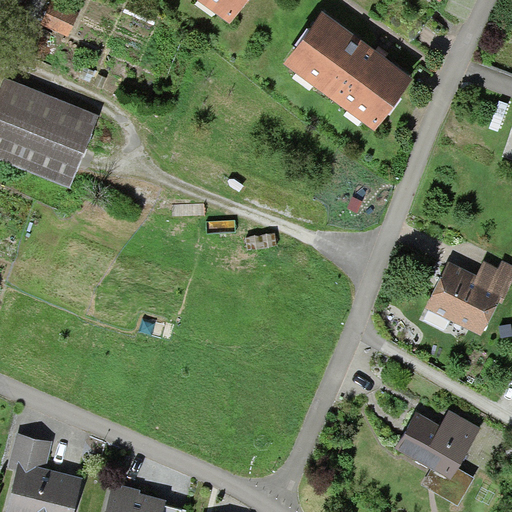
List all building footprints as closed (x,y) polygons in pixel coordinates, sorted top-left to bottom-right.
[(79,9),(56,0),(51,0),(41,27),(68,37),(79,9)] [(190,0),(229,29),(250,0),(190,0)] [(325,13),(285,66),(375,134),(415,81),(380,54),(325,13)] [(4,79),(0,88),(0,162),(68,190),(97,116),(4,79)] [(447,256),(424,304),(481,331),(498,295),(502,297),(511,275),(511,262),(502,257),(499,262),(484,255),(477,270),(447,256)] [(417,406),(396,442),(433,463),(423,481),(458,501),(475,472),(459,463),(482,424),(448,405),(440,419),(417,406)] [(4,511),(5,511),(73,511),(84,473),(46,463),(52,439),(18,430),(9,463),(16,466),(4,511)] [(121,484),(112,482),(104,511),(162,511),(165,500),(167,494),(139,487),(140,485),(122,481),(121,484)] [(165,500),(162,511),(184,511),(186,506),(165,500)]
